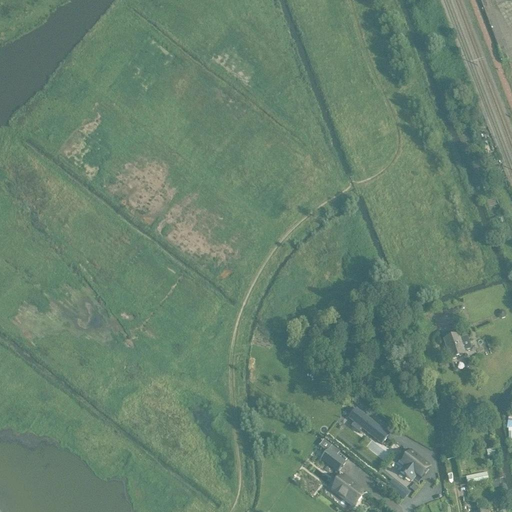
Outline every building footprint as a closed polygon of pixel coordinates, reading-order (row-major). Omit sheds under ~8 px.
[(444,340),(451,360),(466,355),(464,351),(472,349),(468,336),(460,339),(459,335),(444,340)] [(356,410),(349,419),(354,423),(351,427),(360,434),(363,430),(382,445),(389,436),(356,410)] [(325,441),(320,447),(327,453),(322,460),(337,472),(345,463),(337,457),(340,452),(332,446),(325,441)] [(475,447),(464,449),(465,455),(476,453),(475,447)] [(407,448),(398,460),(406,466),(400,473),(405,477),(404,477),(406,479),(406,478),(411,482),(417,475),(422,479),(430,468),(407,448)] [(487,473),(466,477),(468,485),(489,481),(487,473)] [(344,477),(333,491),(354,508),(365,493),(344,477)] [(500,481),(491,483),(492,489),(501,488),(500,481)] [(380,483),(377,487),(383,492),(386,488),(380,483)] [(398,485),(393,491),(404,500),(409,493),(398,485)]
